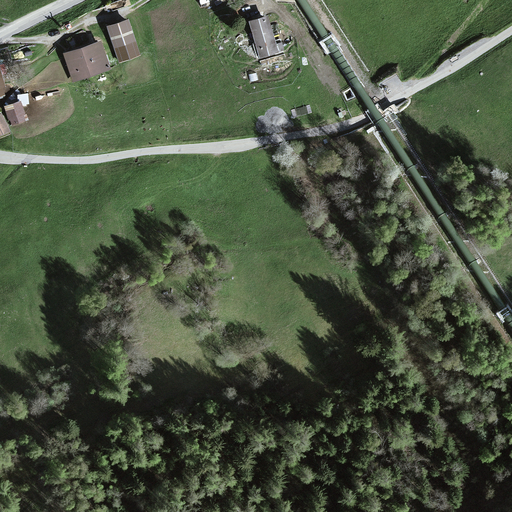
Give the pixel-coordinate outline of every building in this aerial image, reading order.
[(265,13),(243,22),(261,62),(282,53),(265,13)] [(123,15),(100,25),(110,49),(133,40),(123,15)] [(99,39),(62,52),(73,82),(109,69),(99,39)] [(18,101),(5,105),(12,124),(24,120),(18,101)] [(1,114),(0,113),(0,135),(9,131),(1,114)]
